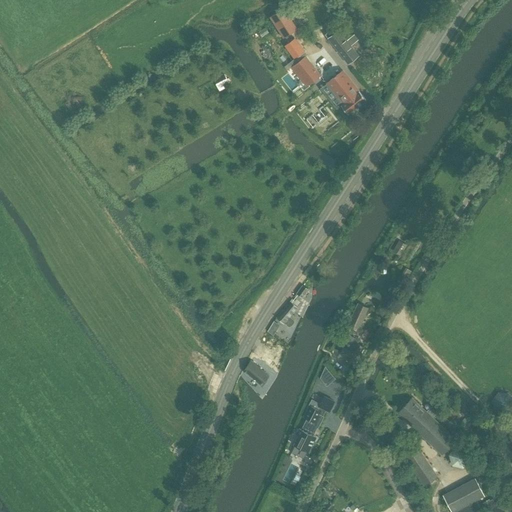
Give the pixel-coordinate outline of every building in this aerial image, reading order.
[(283,38),(295,30),(282,9),(278,12),(269,17),(283,38)] [(335,26),(325,35),(348,64),(358,56),(351,46),(357,41),(352,36),(346,40),(335,26)] [(294,59),(303,52),(293,39),(284,46),(294,59)] [(306,87),(321,76),(305,56),(291,68),(306,87)] [(343,104),(341,106),(348,114),(366,100),(342,71),(326,84),(343,104)] [(224,75),(214,80),(219,89),(229,84),(224,75)] [(400,256),(406,245),(399,241),(393,251),(400,256)] [(299,290),(296,293),(302,298),(308,290),(307,289),(304,287),(302,285),(299,290)] [(290,301),(276,318),(287,327),(288,326),(291,326),(294,322),(294,320),(295,319),(301,311),(292,303),(290,301)] [(358,329),(367,308),(358,304),(348,324),(358,329)] [(270,327),(267,331),(268,332),(273,336),(278,327),(273,324),(272,324),(270,327)] [(347,337),(352,328),(346,324),(340,334),(347,337)] [(363,347),(356,343),(358,341),(348,335),(344,342),(342,346),(343,347),(337,358),(340,360),(339,361),(351,368),(359,356),(358,356),(363,347)] [(251,360),(244,371),(245,372),(262,386),(269,375),(263,370),(260,368),(251,360)] [(336,379),(325,366),(320,378),(327,386),(336,379)] [(511,404),(511,402),(508,394),(497,393),(491,402),(496,411),(506,413),(511,404)] [(299,435),(294,445),(308,452),(316,437),(313,436),(317,428),(318,428),(324,416),(323,416),(326,410),(329,411),(334,401),(324,397),(320,404),(312,400),(309,405),(303,417),(306,419),(301,430),(299,429),(297,434),(299,435)] [(456,440),(432,418),(438,411),(432,405),(426,412),(412,398),(398,413),(442,455),(456,440)] [(424,486),(437,477),(415,444),(402,453),(424,486)] [(475,478),(442,495),(451,511),(455,511),(485,496),(475,478)] [(504,511),(500,504),(499,504),(496,498),(486,503),(490,509),(483,511),(481,511),(476,502),(456,511),(504,511)]
